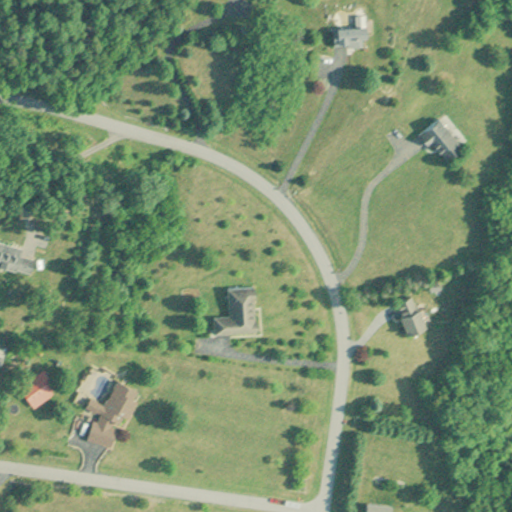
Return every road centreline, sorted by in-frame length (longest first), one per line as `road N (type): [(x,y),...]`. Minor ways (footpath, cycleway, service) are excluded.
road 1 (residential): [(320,511),(350,339),(324,253),(285,201),(225,153),(163,129),(0,103)]
road 2 (residential): [(307,511),(0,464)]
